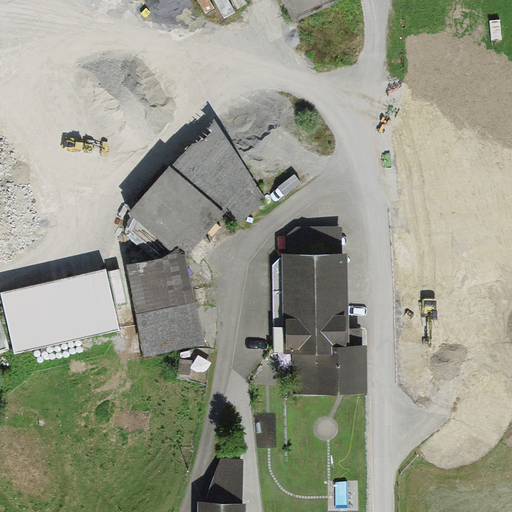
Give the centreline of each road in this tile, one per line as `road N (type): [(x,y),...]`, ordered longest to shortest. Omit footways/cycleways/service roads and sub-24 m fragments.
road 1 (residential): [(187,511),(239,254),(259,220),(313,170),(368,137)]
road 2 (unknown): [(368,137),(301,82),(250,78),(212,101),(111,201),(82,220),(13,239)]
road 3 (residential): [(368,137),(379,511)]
road 4 (track): [(219,374),(235,397),(252,511)]
